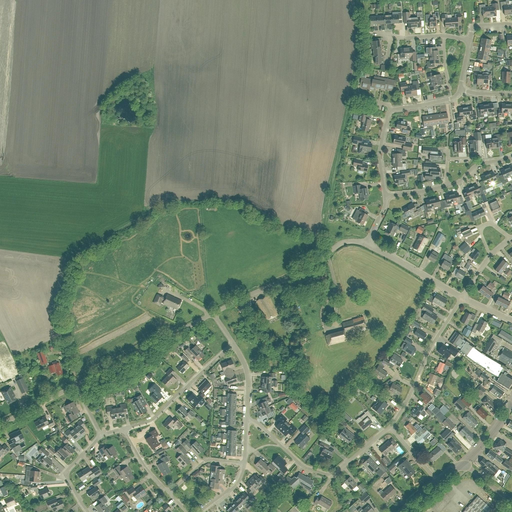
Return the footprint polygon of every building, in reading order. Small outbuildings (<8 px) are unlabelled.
[(504,15),(510,15),(509,5),(506,6),(506,2),(500,2),(501,11),(504,11),(504,15)] [(489,7),(490,17),(496,16),(496,11),(499,10),(498,4),(495,4),(495,7),(489,7)] [(490,17),(489,7),(485,8),(485,5),(479,5),(479,12),(483,12),(483,17),(490,17)] [(414,18),(414,28),(420,27),(420,20),(423,19),(422,12),(417,13),(417,18),(414,18)] [(426,23),(430,23),(430,28),(436,27),(435,20),(438,19),(438,12),(435,12),(435,14),(433,15),(433,18),(429,18),(429,15),(425,15),(426,23)] [(398,15),(391,16),(392,24),(399,24),(398,19),(401,19),(401,13),(398,14),(398,15)] [(404,22),(408,22),(408,28),(414,28),(414,18),(410,18),(410,13),(403,13),(404,22)] [(451,19),(452,28),(458,27),(458,22),(461,21),(461,14),(455,14),(455,18),(451,19)] [(452,28),(451,19),(447,19),(447,15),(441,15),(442,23),(445,22),(445,28),(452,28)] [(370,27),(378,26),(377,26),(377,17),(370,17),(370,27)] [(381,48),(371,49),(373,49),(373,57),(383,56),(382,56),(381,48)] [(406,49),(407,59),(410,59),(410,61),(416,61),(415,53),(412,54),(412,48),(406,49)] [(429,58),(438,57),(438,51),(433,51),(433,48),(429,48),(426,48),(426,54),(429,54),(429,58)] [(407,59),(406,49),(400,49),(400,54),(397,54),(398,64),(401,64),(401,59),(407,59)] [(438,57),(429,58),(430,62),(427,62),(427,68),(434,67),(434,64),(439,64),(438,57)] [(431,82),(442,79),(440,74),(433,76),(433,73),(426,74),(428,80),(430,79),(431,82)] [(482,85),(482,75),(478,75),(479,73),(474,73),(474,80),(477,80),(477,85),(482,85)] [(482,75),(482,85),(488,85),(488,80),(491,81),(491,73),(487,73),(487,75),(482,75)] [(374,87),(376,78),(374,77),(373,80),(370,80),(368,90),(374,91),(374,87)] [(368,90),(370,80),(361,78),(360,83),(363,84),(362,88),(368,90)] [(442,79),(431,82),(431,85),(429,85),(430,91),(437,89),(436,86),(443,84),(442,79)] [(388,80),(386,90),(392,91),(393,86),(395,87),(396,81),(388,80)] [(410,86),(411,96),(417,96),(416,90),(419,90),(418,81),(412,82),(413,86),(410,86)] [(401,93),(405,92),(406,97),(411,96),(410,86),(407,87),(406,83),(400,84),(401,93)] [(486,105),(487,114),(491,113),(491,116),(497,115),(497,108),(493,108),(492,104),(486,105)] [(508,113),(508,105),(501,104),(501,110),(498,110),(498,117),(504,117),(504,113),(508,113)] [(477,108),(478,118),(484,117),(483,114),(487,114),(486,105),(479,106),(480,108),(477,108)] [(465,108),(466,117),(470,116),(470,120),(476,119),(475,112),(472,112),(471,107),(465,108)] [(466,117),(465,108),(459,109),(459,114),(456,115),(457,122),(463,121),(462,117),(466,117)] [(435,115),(436,125),(440,124),(440,126),(439,126),(440,129),(443,128),(441,114),(435,115)] [(360,115),(359,118),(359,121),(363,122),(361,130),(368,131),(369,126),(370,126),(371,121),(367,120),(368,116),(360,115)] [(430,130),(428,116),(422,117),(424,127),(428,126),(428,127),(427,128),(428,130),(430,130)] [(397,122),(396,128),(402,130),(402,133),(409,134),(410,128),(406,128),(407,124),(397,122)] [(470,152),(478,152),(477,141),(481,140),(480,133),(474,133),(474,141),(469,141),(469,145),(470,145),(470,152)] [(491,138),(493,148),(499,148),(498,142),(501,141),(500,134),(494,135),(494,138),(491,138)] [(493,148),(491,138),(486,139),(485,135),(482,136),(483,144),(486,143),(487,149),(493,148)] [(395,136),(393,144),(403,146),(403,149),(411,151),(412,145),(405,143),(406,138),(395,136)] [(360,145),(359,150),(359,154),(364,155),(365,151),(370,152),(372,144),(361,142),(362,139),(354,137),(353,143),(360,145)] [(454,153),(462,153),(462,145),(465,145),(465,138),(460,138),(460,142),(454,142),(454,153)] [(433,160),(441,160),(441,153),(430,152),(431,148),(423,148),(422,154),(430,154),(429,160),(433,160)] [(393,161),(402,160),(402,157),(405,157),(405,151),(397,149),(396,154),(392,154),(393,161)] [(363,172),(366,172),(368,166),(362,164),(362,161),(354,160),(352,166),(358,167),(358,170),(358,171),(358,172),(359,173),(362,174),(363,173),(363,172)] [(402,160),(393,161),(393,167),(397,167),(397,170),(406,170),(406,164),(402,164),(402,160)] [(436,165),(427,164),(424,164),(423,170),(430,171),(430,174),(425,174),(425,179),(430,180),(431,176),(439,176),(440,169),(436,169),(436,165)] [(510,177),(507,169),(501,171),(502,175),(499,176),(502,183),(502,184),(508,182),(507,178),(510,177)] [(406,176),(411,175),(410,171),(401,172),(401,175),(394,176),(395,184),(398,183),(399,186),(404,185),(404,183),(407,182),(406,176)] [(502,183),(499,176),(498,175),(495,176),(493,172),(487,175),(492,187),(502,183)] [(485,190),(489,188),(492,187),(487,175),(481,177),(483,181),(479,183),(481,188),(484,194),(486,193),(485,190)] [(360,201),(368,200),(367,194),(368,194),(367,189),(361,190),(360,185),(353,187),(354,195),(359,194),(360,201)] [(484,194),(481,188),(478,189),(477,185),(471,187),(474,196),(478,194),(479,197),(484,194)] [(463,193),(467,202),(472,200),(471,197),(474,196),(471,187),(465,190),(466,192),(463,193)] [(451,195),(454,203),(457,202),(458,205),(463,204),(462,197),(459,197),(458,193),(451,195)] [(454,203),(451,195),(445,196),(446,200),(443,201),(444,208),(451,207),(450,204),(454,203)] [(444,208),(443,201),(442,201),(439,202),(438,198),(432,199),(434,208),(437,207),(438,210),(441,209),(443,215),(445,215),(444,210),(443,210),(443,209),(444,208)] [(434,208),(432,199),(425,201),(426,205),(423,205),(425,213),(431,212),(430,209),(434,208)] [(489,205),(493,214),(501,210),(497,201),(489,205)] [(416,209),(412,203),(408,206),(408,207),(403,210),(407,217),(414,213),(416,216),(422,213),(419,207),(416,209)] [(357,210),(353,219),(357,221),(356,222),(363,225),(368,216),(364,214),(365,211),(360,208),(358,211),(357,210)] [(483,209),(474,213),(471,214),(474,220),(485,215),(483,209)] [(406,234),(409,228),(402,225),(400,228),(398,227),(390,223),(384,234),(388,236),(389,234),(393,236),(396,231),(397,229),(406,234)] [(424,229),(419,226),(416,232),(421,235),(424,229)] [(470,229),(462,232),(464,238),(472,234),(470,229)] [(439,233),(432,245),(437,247),(443,235),(439,233)] [(413,249),(421,253),(428,239),(420,235),(413,249)] [(473,249),(472,251),(471,252),(473,253),(470,257),(474,261),(480,254),(473,249)] [(433,251),(431,255),(431,254),(428,259),(434,263),(437,258),(436,258),(438,255),(433,251)] [(441,267),(448,271),(454,260),(444,254),(441,260),(444,261),(441,267)] [(499,265),(504,269),(508,264),(503,260),(499,265)] [(504,269),(499,265),(495,270),(500,275),(504,269)] [(456,275),(458,277),(458,278),(461,280),(462,279),(465,273),(463,272),(464,269),(460,267),(456,275)] [(489,289),(492,284),(490,282),(485,288),(483,286),(478,291),(484,295),(488,290),(489,289)] [(493,294),(488,290),(484,295),(489,300),(493,294)] [(504,300),(501,306),(507,309),(510,303),(507,301),(510,295),(511,292),(509,291),(507,294),(505,298),(504,300)] [(178,310),(182,301),(167,294),(165,299),(163,298),(164,297),(157,294),(153,303),(160,306),(162,300),(164,301),(163,304),(170,307),(170,306),(178,310)] [(443,308),(447,301),(437,295),(435,298),(431,296),(428,301),(432,303),(433,302),(443,308)] [(267,296),(257,301),(266,321),(277,316),(267,296)] [(495,303),(501,306),(504,300),(498,297),(495,303)] [(240,313),(249,309),(247,303),(237,308),(240,313)] [(426,321),(433,325),(438,317),(432,314),(434,310),(425,305),(422,311),(426,313),(422,319),(426,321)] [(466,312),(461,322),(467,325),(470,319),(473,321),(476,316),(472,314),(471,315),(466,312)] [(344,331),(325,336),(328,345),(346,340),(345,335),(360,330),(360,329),(366,327),(363,317),(356,319),(342,323),(344,331)] [(493,319),(491,324),(499,328),(501,323),(493,319)] [(420,325),(414,320),(412,324),(418,329),(420,325)] [(482,320),(476,330),(482,333),(487,323),(482,320)] [(465,328),(462,334),(467,337),(471,331),(465,328)] [(414,334),(421,338),(419,340),(422,341),(423,340),(427,335),(417,329),(414,334)] [(509,342),(511,337),(511,336),(501,330),(498,335),(509,342)] [(484,354),(481,352),(482,350),(477,346),(475,348),(474,347),(474,346),(466,340),(465,341),(463,339),(464,338),(456,332),(453,336),(451,338),(452,338),(449,342),(458,348),(462,350),(461,351),(465,354),(464,355),(467,358),(468,356),(476,362),(488,368),(487,370),(490,372),(489,373),(494,376),(493,379),(494,380),(508,389),(511,381),(511,378),(505,374),(508,369),(484,354)] [(511,352),(504,348),(503,348),(499,345),(502,340),(493,334),(483,352),(496,360),(497,359),(509,366),(510,364),(511,364),(511,352)] [(407,343),(403,350),(413,356),(417,350),(410,346),(413,342),(406,338),(404,341),(407,343)] [(448,359),(451,354),(455,356),(459,351),(451,346),(452,347),(450,350),(442,345),(438,352),(448,359)] [(188,348),(184,352),(189,357),(191,355),(192,356),(193,355),(198,361),(204,355),(195,346),(191,351),(188,348)] [(47,350),(37,354),(41,365),(48,363),(45,354),(47,353),(47,350)] [(402,359),(394,354),(390,361),(389,362),(384,359),(382,362),(392,368),(395,364),(399,367),(403,361),(401,360),(402,359)] [(183,356),(181,358),(184,362),(183,362),(177,369),(182,374),(189,367),(186,364),(188,361),(183,356)] [(225,375),(233,372),(232,369),(234,368),(232,360),(221,364),(224,373),(221,375),(221,376),(225,375)] [(48,367),(50,371),(51,374),(56,372),(58,376),(63,374),(59,363),(58,363),(57,361),(53,363),(54,365),(48,367)] [(436,372),(441,374),(443,369),(447,371),(449,367),(451,368),(453,365),(446,361),(445,364),(440,362),(437,368),(436,367),(435,371),(436,371),(436,372)] [(374,372),(384,379),(386,376),(387,376),(388,375),(388,374),(387,374),(388,373),(382,369),(384,367),(380,364),(374,372)] [(170,369),(166,374),(168,376),(162,382),(167,387),(172,383),(173,385),(177,381),(172,376),(175,373),(170,369)] [(233,372),(225,375),(226,377),(225,378),(227,385),(237,382),(235,374),(234,375),(233,372)] [(262,383),(277,384),(277,381),(271,381),(271,377),(275,377),(275,373),(270,373),(269,377),(262,377),(262,383)] [(430,377),(427,383),(432,385),(436,376),(430,373),(429,376),(430,377)] [(19,387),(22,394),(29,391),(23,378),(17,381),(20,387),(19,387)] [(202,398),(205,396),(209,392),(207,390),(210,386),(205,381),(197,389),(200,391),(198,393),(202,398)] [(277,384),(262,383),(261,390),(265,390),(265,393),(273,392),(273,390),(271,390),(271,387),(277,387),(277,384)] [(402,390),(400,388),(401,386),(397,384),(396,385),(393,383),(390,387),(385,385),(383,390),(388,392),(389,390),(399,396),(402,390)] [(155,385),(148,391),(153,395),(150,397),(156,403),(162,397),(158,393),(160,390),(155,385)] [(480,385),(475,391),(481,396),(486,391),(480,385)] [(494,385),(490,391),(500,398),(504,392),(494,385)] [(11,387),(1,392),(5,401),(6,401),(8,404),(16,400),(14,396),(15,396),(11,387)] [(438,397),(441,391),(436,389),(434,392),(432,391),(431,394),(438,397)] [(424,400),(423,401),(426,404),(432,398),(424,391),(420,396),(424,400)] [(380,399),(372,408),(380,414),(387,404),(382,400),(385,397),(379,392),(376,396),(380,399)] [(192,394),(186,400),(190,403),(189,403),(194,408),(199,404),(201,406),(205,402),(200,397),(197,399),(195,398),(196,397),(192,394)] [(141,395),(135,399),(137,401),(132,404),(139,416),(146,411),(141,403),(144,401),(141,395)] [(461,400),(468,408),(471,404),(464,397),(462,395),(459,398),(461,400)] [(260,411),(269,407),(267,403),(271,402),(269,396),(260,400),(262,403),(258,405),(260,411)] [(487,396),(482,402),(488,407),(488,406),(494,411),(498,407),(492,402),(493,402),(487,396)] [(461,412),(466,406),(458,399),(453,404),(461,412)] [(69,410),(70,414),(66,416),(69,422),(77,418),(75,414),(79,412),(77,408),(76,408),(73,402),(67,405),(62,408),(63,407),(66,412),(69,410)] [(117,409),(118,418),(124,417),(123,413),(127,412),(126,404),(119,405),(120,408),(117,409)] [(424,409),(418,405),(416,407),(418,408),(416,410),(414,408),(410,414),(414,417),(416,416),(418,417),(420,415),(424,417),(426,414),(423,411),(424,409)] [(118,418),(117,409),(114,409),(113,406),(107,407),(108,416),(112,415),(112,419),(118,418)] [(179,415),(184,419),(186,417),(187,416),(190,419),(195,415),(190,411),(187,414),(180,407),(176,412),(179,415)] [(269,407),(260,411),(262,416),(267,414),(268,417),(269,418),(276,415),(273,408),(270,410),(269,407)] [(481,407),(476,412),(484,419),(488,414),(481,407)] [(356,421),(363,430),(372,422),(370,419),(373,417),(368,411),(364,414),(365,414),(360,418),(359,418),(356,421)] [(439,411),(435,416),(442,423),(447,429),(448,429),(450,432),(455,427),(439,411)] [(469,412),(462,419),(467,423),(468,423),(470,426),(471,425),(473,427),(478,423),(471,416),(472,415),(469,412)] [(280,432),(287,424),(285,422),(287,420),(282,415),(276,422),(278,424),(275,427),(280,432)] [(454,424),(456,422),(449,415),(447,417),(454,424)] [(45,416),(40,419),(40,420),(35,423),(38,430),(47,425),(49,428),(54,425),(52,420),(48,422),(45,416)] [(167,430),(173,424),(174,424),(180,429),(183,426),(175,418),(173,421),(169,418),(166,421),(167,421),(162,426),(167,430)] [(52,436),(58,433),(61,431),(59,427),(60,426),(61,425),(59,421),(56,422),(59,427),(58,427),(54,428),(56,432),(51,434),(52,436)] [(75,429),(82,438),(84,436),(83,435),(86,433),(82,428),(85,426),(81,421),(76,424),(78,427),(75,429)] [(416,435),(422,429),(421,428),(423,426),(421,424),(419,426),(417,424),(413,427),(409,423),(405,427),(410,432),(409,433),(411,435),(414,433),(416,435)] [(287,424),(280,432),(285,436),(288,433),(290,436),(297,429),(292,425),(290,427),(287,424)] [(304,425),(299,431),(302,434),(300,436),(300,437),(295,443),(301,449),(310,439),(305,434),(309,430),(304,425)] [(470,441),(474,437),(464,427),(459,432),(463,436),(465,435),(470,441)] [(345,428),(339,435),(349,443),(354,436),(345,428)] [(422,429),(416,435),(419,437),(415,441),(419,445),(427,438),(428,439),(431,435),(424,428),(422,429)] [(82,438),(75,429),(71,432),(69,430),(65,433),(69,439),(72,436),(76,441),(78,439),(79,440),(82,438)] [(448,429),(447,429),(441,435),(446,441),(448,440),(450,442),(447,445),(450,447),(449,448),(449,449),(450,449),(451,449),(455,453),(461,447),(453,439),(451,437),(453,434),(450,432),(448,429)] [(155,430),(149,433),(151,437),(145,440),(147,442),(152,450),(160,445),(155,437),(158,435),(155,430)] [(13,434),(9,436),(11,441),(8,442),(11,448),(15,446),(14,443),(24,438),(20,431),(13,434)] [(163,443),(161,444),(164,449),(165,448),(166,449),(169,447),(167,443),(166,444),(165,442),(166,441),(164,439),(162,440),(163,443)] [(192,446),(187,440),(181,445),(188,451),(190,449),(192,450),(193,450),(197,455),(203,450),(196,442),(192,446)] [(497,444),(496,443),(493,447),(497,450),(498,449),(502,451),(502,452),(511,457),(511,455),(511,451),(505,447),(507,444),(500,440),(497,444)] [(330,460),(334,452),(328,449),(329,445),(321,441),(319,445),(324,448),(320,455),(330,460)] [(387,464),(389,465),(391,464),(389,462),(390,461),(385,455),(394,448),(389,441),(379,449),(385,456),(382,459),(387,464)] [(60,448),(68,455),(69,456),(72,453),(73,453),(74,451),(67,444),(62,449),(61,448),(60,448)] [(0,445),(0,456),(3,454),(4,455),(9,451),(5,446),(2,448),(0,445)] [(396,448),(402,456),(406,452),(400,445),(396,448)] [(104,446),(99,450),(102,455),(104,453),(108,459),(112,456),(113,457),(117,454),(114,451),(115,450),(113,446),(108,449),(107,448),(106,449),(104,446)] [(186,453),(182,448),(180,446),(176,450),(181,455),(176,459),(184,467),(190,462),(184,455),(186,453)] [(438,447),(428,455),(433,461),(443,453),(438,447)] [(39,463),(40,462),(48,469),(53,463),(46,458),(49,454),(42,448),(38,452),(42,455),(37,461),(39,463)] [(68,455),(60,448),(55,453),(62,461),(68,455)] [(502,460),(496,455),(496,456),(490,451),(489,451),(487,453),(488,453),(486,455),(492,460),(494,458),(500,463),(502,460)] [(166,456),(160,459),(162,463),(161,463),(157,466),(159,470),(160,470),(163,476),(170,472),(165,462),(168,461),(166,456)] [(278,456),(273,462),(281,469),(280,470),(284,474),(287,470),(283,466),(286,463),(278,456)] [(371,473),(378,467),(369,457),(362,464),(371,473)] [(492,477),(494,475),(499,469),(494,465),(493,465),(490,462),(489,464),(484,459),(483,458),(479,463),(479,464),(479,463),(485,468),(483,470),(492,477)] [(260,460),(255,465),(264,474),(268,470),(271,472),(274,469),(270,464),(268,466),(265,464),(265,465),(260,460)] [(406,460),(398,467),(404,473),(405,472),(409,477),(415,472),(408,464),(409,463),(406,460)] [(511,464),(506,460),(502,465),(511,471),(511,469),(511,464)] [(394,464),(388,469),(387,470),(390,473),(391,473),(397,468),(394,464)] [(213,476),(224,477),(225,470),(218,469),(218,466),(211,465),(211,472),(214,472),(213,476)] [(119,466),(113,470),(118,477),(121,475),(126,483),(133,478),(129,472),(130,472),(127,467),(122,470),(119,466)] [(29,476),(40,477),(40,472),(33,471),(33,467),(27,467),(26,470),(30,471),(29,476)] [(101,473),(97,467),(91,471),(88,467),(78,474),(82,481),(90,476),(92,479),(101,473)] [(111,469),(104,474),(106,477),(109,476),(108,474),(112,472),(111,471),(112,471),(111,469)] [(299,474),(297,477),(295,476),(286,485),(291,491),(300,483),(305,486),(304,488),(310,491),(313,485),(311,484),(313,482),(299,474)] [(211,475),(209,485),(209,488),(218,489),(219,483),(223,483),(224,477),(213,476),(211,475)] [(249,479),(258,488),(261,484),(263,485),(266,482),(260,476),(258,479),(254,475),(252,477),(249,479)] [(40,477),(29,476),(29,481),(25,480),(25,484),(31,485),(31,481),(39,482),(40,477)] [(350,477),(344,482),(345,483),(341,486),(344,489),(348,486),(352,490),(357,485),(350,477)] [(258,488),(249,479),(248,481),(248,482),(245,484),(249,488),(247,490),(252,496),(255,493),(254,492),(258,488)] [(361,483),(357,486),(364,494),(367,491),(361,483)] [(37,486),(31,486),(31,489),(34,489),(37,495),(39,494),(42,499),(51,495),(48,488),(38,492),(36,488),(37,486)] [(391,486),(381,495),(386,501),(396,492),(391,486)] [(96,487),(87,494),(91,500),(101,493),(96,487)] [(132,487),(127,492),(131,498),(133,496),(136,500),(141,496),(142,498),(146,494),(141,487),(135,491),(132,487)] [(240,497),(253,510),(251,508),(253,506),(249,502),(251,499),(244,492),(240,497)] [(366,492),(359,498),(364,504),(371,498),(366,492)] [(7,506),(3,507),(2,505),(0,505),(0,511),(4,511),(3,508),(17,502),(15,502),(12,497),(4,500),(5,500),(7,506)] [(104,497),(99,500),(101,503),(96,507),(98,511),(108,511),(103,504),(107,502),(104,497)] [(235,501),(242,508),(244,506),(248,510),(249,511),(250,511),(253,510),(240,497),(235,501)] [(317,498),(314,503),(317,505),(317,504),(328,510),(332,503),(321,497),(320,499),(317,498)] [(489,511),(492,510),(477,497),(463,511),(489,511)] [(54,499),(47,502),(50,509),(52,508),(53,511),(65,508),(61,500),(55,503),(54,499)] [(121,500),(115,505),(118,509),(124,504),(121,500)] [(242,508),(235,501),(231,506),(236,511),(241,511),(240,510),(242,508)]
